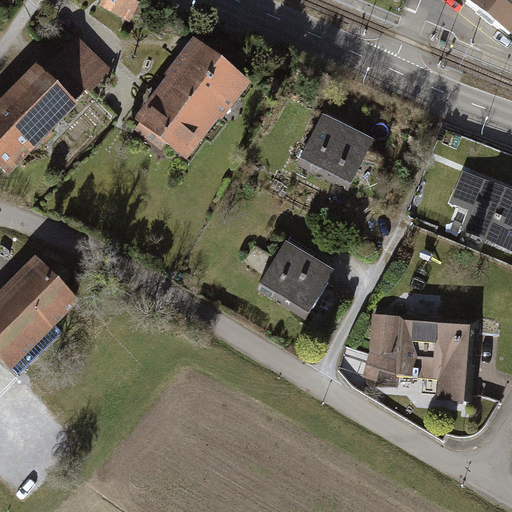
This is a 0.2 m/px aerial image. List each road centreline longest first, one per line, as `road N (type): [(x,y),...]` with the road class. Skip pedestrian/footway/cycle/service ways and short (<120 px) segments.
road 1 (residential): [(0,213),(99,254),(474,471)]
road 2 (secondary): [(391,69),(236,0)]
road 3 (secondary): [(511,118),(391,69)]
